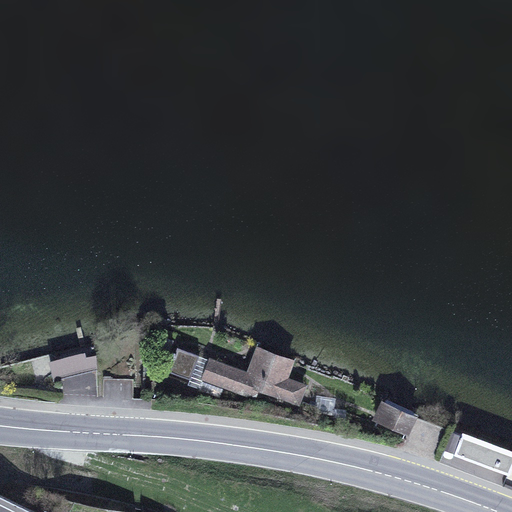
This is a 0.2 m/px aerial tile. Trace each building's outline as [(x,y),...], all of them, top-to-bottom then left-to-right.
[(249,375),(210,361),(204,377),(255,396),(258,387),(297,402),(303,386),(284,379),(292,358),(260,346),(249,375)] [(168,369),(190,378),(200,357),(177,347),(168,369)] [(51,365),(55,384),(99,377),(96,357),(86,360),(83,356),(51,365)] [(376,419),(406,433),(414,417),(384,402),(376,419)] [(452,432),(442,460),(505,483),(506,479),(511,480),(511,456),(471,441),(472,439),(452,432)]
